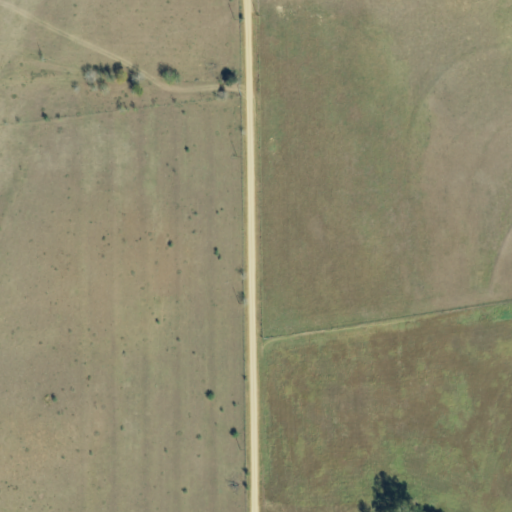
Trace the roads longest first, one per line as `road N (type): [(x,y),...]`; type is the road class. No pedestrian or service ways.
road 1 (residential): [(254,511),(248,0)]
road 2 (residential): [(248,81),(77,59),(0,81)]
